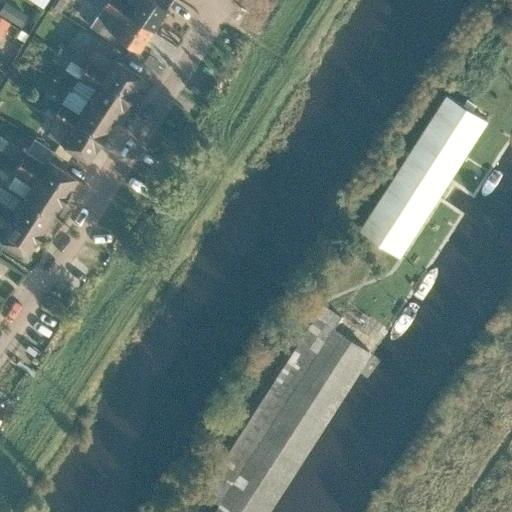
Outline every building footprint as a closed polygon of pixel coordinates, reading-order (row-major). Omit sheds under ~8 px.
[(4,0),(0,6),(0,11),(20,24),(27,13),(5,0),(4,0)] [(154,26),(113,0),(107,0),(93,22),(138,51),(154,26)] [(113,0),(154,26),(168,4),(161,0),(113,0)] [(0,34),(9,21),(0,14),(0,34)] [(96,56),(89,67),(134,97),(149,76),(122,57),(114,68),(96,56)] [(92,100),(119,119),(134,97),(89,67),(82,77),(99,89),(92,100)] [(18,105),(27,96),(13,84),(4,93),(18,105)] [(370,231),(410,257),(495,123),(454,97),(370,231)] [(60,112),(104,140),(119,119),(92,100),(84,111),(67,101),(60,112)] [(71,132),(63,141),(91,160),(104,140),(60,112),(54,121),(71,132)] [(21,164),(69,194),(83,172),(55,154),(48,165),(28,153),(21,164)] [(34,187),(28,196),(56,214),(69,194),(21,164),(13,175),(34,187)] [(1,193),(0,195),(0,206),(44,232),(56,214),(28,196),(22,205),(1,193)] [(1,238),(28,256),(44,232),(0,206),(0,221),(8,226),(1,238)] [(207,496),(225,507),(221,511),(274,511),(377,352),(338,328),(321,317),(207,496)]
